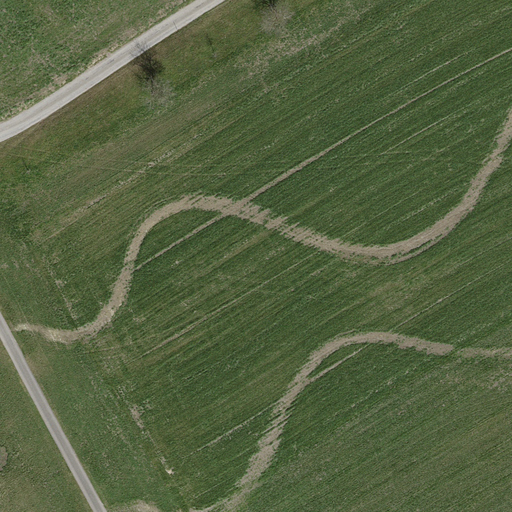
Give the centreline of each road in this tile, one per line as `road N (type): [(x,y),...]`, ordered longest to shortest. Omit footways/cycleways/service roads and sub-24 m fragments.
road 1 (track): [(0,132),(211,0)]
road 2 (track): [(100,511),(0,323)]
